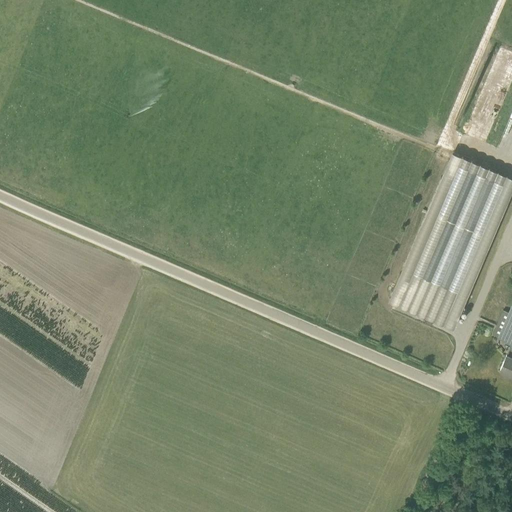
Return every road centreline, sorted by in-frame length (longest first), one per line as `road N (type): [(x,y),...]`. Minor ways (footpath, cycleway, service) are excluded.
road 1 (tertiary): [(511,415),(0,193)]
road 2 (track): [(470,397),(417,511)]
